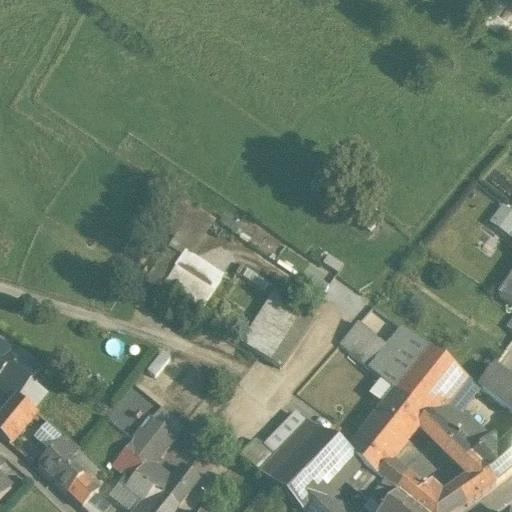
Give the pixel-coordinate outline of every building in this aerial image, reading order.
[(511,0),(503,0),(499,10),(488,5),(481,20),(502,30),(504,25),(511,28),(511,0)] [(180,202),(160,232),(175,244),(196,213),(180,202)] [(509,240),(511,235),(511,213),(503,207),(489,226),(509,240)] [(175,244),(143,291),(195,323),(223,281),(191,261),(216,227),(196,213),(175,244)] [(344,271),(325,257),(318,266),(337,280),(344,271)] [(511,275),(498,297),(511,307),(511,275)] [(277,293),(241,349),(280,374),(316,322),(277,293)] [(408,380),(393,367),(353,333),(338,350),(394,397),(408,380)] [(13,363),(0,352),(0,380),(14,364),(13,363)] [(14,364),(0,380),(0,392),(14,404),(16,401),(17,402),(41,371),(20,354),(13,363),(14,364)] [(448,391),(418,368),(408,380),(394,397),(423,422),(427,417),(439,403),(448,391)] [(511,392),(490,375),(477,391),(511,418),(511,392)] [(465,478),(435,500),(427,493),(411,511),(462,511),(482,498),(493,489),(476,469),(469,462),(454,445),(457,442),(444,431),(427,417),(423,422),(394,397),(346,458),(357,469),(378,486),(394,466),(417,429),(465,478)] [(14,404),(0,420),(0,442),(8,450),(16,441),(32,422),(35,418),(17,402),(16,401),(14,404)] [(439,403),(427,417),(444,431),(455,418),(439,403)] [(181,431),(161,413),(151,423),(159,430),(157,434),(169,444),(181,431)] [(290,511),(325,511),(328,508),(343,488),(357,469),(346,458),(295,418),(263,451),(256,447),(238,466),(290,511)] [(484,445),(455,418),(444,431),(457,442),(454,445),(469,462),(484,445)] [(169,491),(150,474),(173,448),(169,444),(157,434),(145,446),(140,438),(125,456),(140,474),(131,484),(151,501),(165,511),(181,511),(196,491),(179,478),(169,491)] [(30,453),(16,441),(8,450),(25,464),(27,462),(26,461),(30,453)] [(79,457),(65,444),(59,451),(72,464),(79,457)] [(484,445),(469,462),(476,469),(493,489),(494,488),(511,475),(511,457),(504,449),(495,456),(484,445)] [(59,451),(37,475),(66,502),(81,486),(84,483),(72,472),(76,467),(72,464),(59,451)] [(104,507),(110,511),(141,511),(151,501),(131,484),(140,474),(125,456),(114,473),(123,482),(104,507)] [(411,511),(427,493),(394,466),(378,486),(383,490),(396,502),(408,511),(411,511)] [(378,486),(357,469),(343,488),(367,508),(383,490),(378,486)] [(0,505),(13,493),(0,479),(0,474),(2,472),(0,470),(0,505)] [(81,486),(66,502),(77,511),(84,511),(96,499),(81,486)] [(386,511),(396,502),(383,490),(367,508),(364,511),(386,511)] [(165,511),(151,501),(141,511),(165,511)] [(408,511),(396,502),(386,511),(408,511)]
